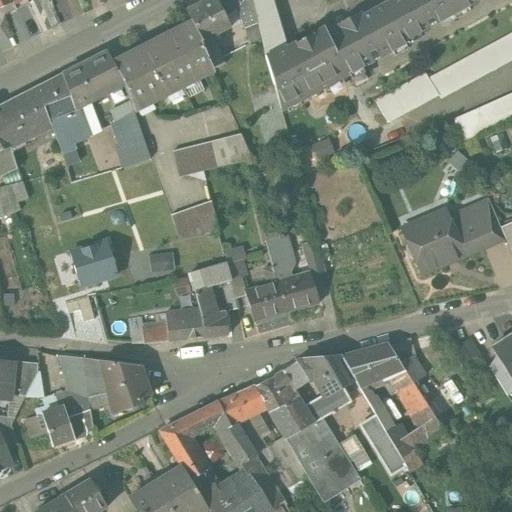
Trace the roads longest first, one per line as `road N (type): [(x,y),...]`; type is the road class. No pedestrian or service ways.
road 1 (residential): [(0,504),(246,362)]
road 2 (residential): [(246,362),(511,303)]
road 3 (residential): [(0,339),(246,362)]
road 4 (residential): [(173,0),(0,91)]
